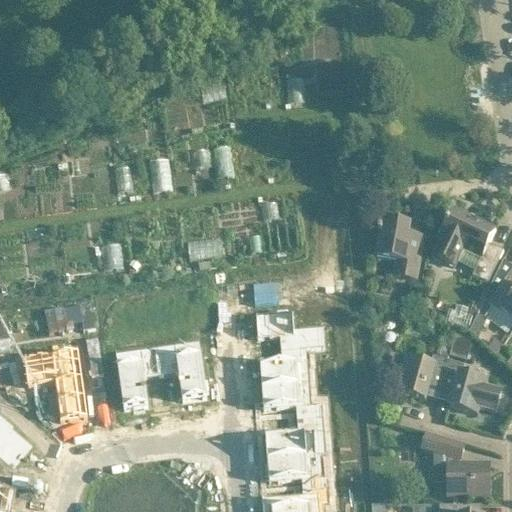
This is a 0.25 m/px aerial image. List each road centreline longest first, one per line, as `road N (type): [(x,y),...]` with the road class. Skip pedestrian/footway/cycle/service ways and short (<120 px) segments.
road 1 (residential): [(231,445),(222,294),(292,286)]
road 2 (residential): [(231,445),(77,465),(64,511)]
road 3 (residential): [(360,208),(511,181)]
